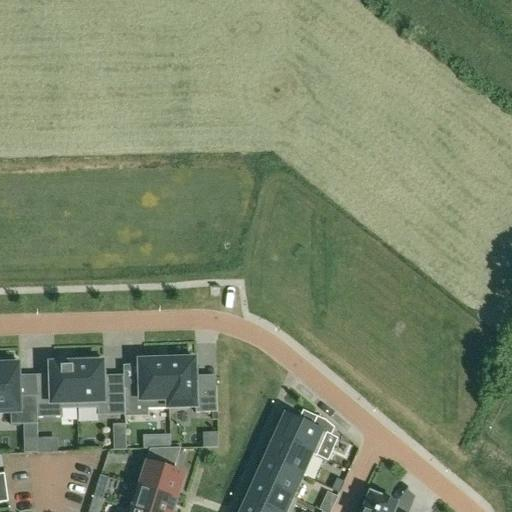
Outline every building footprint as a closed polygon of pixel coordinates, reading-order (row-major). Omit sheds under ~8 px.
[(175,361),(168,362),(169,410),(196,409),(196,414),(218,413),(217,387),(197,387),(196,361),(194,361),(193,357),(175,357),(175,361)] [(169,410),(168,362),(163,362),(163,358),(144,358),(144,362),(140,362),(141,389),(124,390),(125,416),(125,418),(149,418),(149,410),(169,410)] [(86,364),(76,364),(78,410),(98,409),(99,417),(125,416),(124,390),(105,390),(104,359),(86,360),(86,364)] [(78,410),(76,364),(67,365),(66,361),(54,361),(54,365),(51,365),(52,393),(37,393),(37,398),(38,419),(63,418),(62,410),(78,410)] [(37,398),(21,398),(20,362),(2,363),(2,367),(0,366),(0,414),(11,414),(11,426),(38,425),(38,419),(37,398)] [(287,416),(276,439),(313,456),(317,458),(328,435),(332,437),(335,430),(326,422),(318,418),(313,428),(287,416)] [(317,458),(313,456),(276,439),(266,461),(303,477),(313,456),(317,458)] [(148,465),(141,488),(178,500),(185,476),(174,472),(181,449),(150,450),(146,465),(148,465)] [(293,499),(303,477),(266,461),(257,483),(293,499)] [(106,495),(111,479),(101,476),(96,492),(106,495)] [(340,494),(345,483),(337,479),(332,490),(340,494)] [(292,511),(298,501),(293,499),(257,483),(247,505),(263,511),(292,511)] [(138,511),(173,511),(178,500),(141,488),(134,510),(138,511)] [(0,503),(9,502),(7,489),(0,489),(0,503)] [(331,511),(338,498),(328,493),(319,511),(331,511)] [(394,511),(398,504),(385,499),(384,500),(371,495),(364,511),(394,511)] [(89,511),(100,511),(104,501),(94,498),(89,511)]
